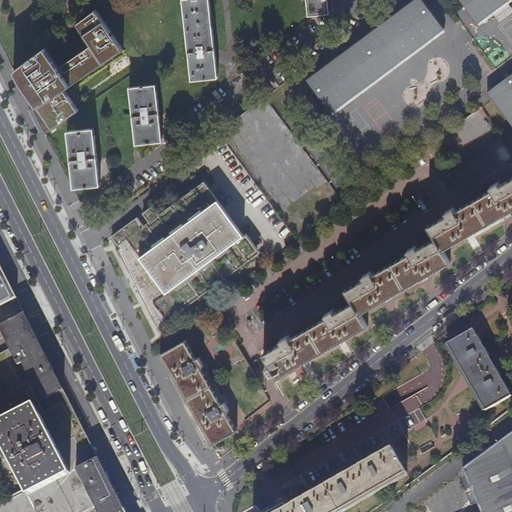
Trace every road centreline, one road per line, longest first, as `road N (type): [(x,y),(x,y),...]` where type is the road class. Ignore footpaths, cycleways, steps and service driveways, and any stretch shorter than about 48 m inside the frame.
road 1 (primary): [(201,499),(0,117)]
road 2 (tertiary): [(201,499),(511,256)]
road 3 (primary): [(0,192),(162,511)]
